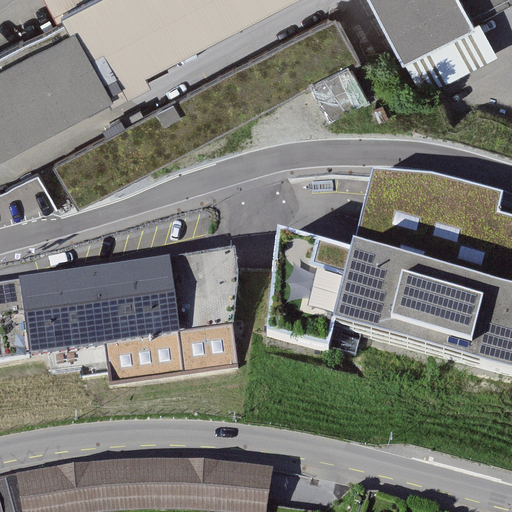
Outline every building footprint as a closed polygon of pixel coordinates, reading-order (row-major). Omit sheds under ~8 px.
[(511,10),(511,0),(49,0),(63,25),(0,58),(0,161),(302,0),(371,0),(407,67),(475,31),(511,10)] [(326,16),(52,163),(79,213),(303,93),(322,127),(362,105),(343,70),(353,65),(326,16)] [(383,107),(374,111),(380,124),(389,120),(383,107)] [(372,168),(354,235),(511,281),(511,216),(496,211),(504,192),(431,174),(372,168)] [(350,248),(277,224),(266,329),(329,348),(334,317),(511,368),(511,281),(354,235),(350,248)] [(236,247),(0,282),(0,359),(107,342),(111,385),(238,367),(233,324),(239,270),(236,247)] [(0,511),(2,511),(0,499),(0,486),(14,482),(22,511),(116,511),(123,511),(161,509),(205,511),(215,511),(266,511),(267,505),(274,467),(229,462),(183,459),(144,459),(107,460),(74,464),(37,470),(0,477),(0,511)]
